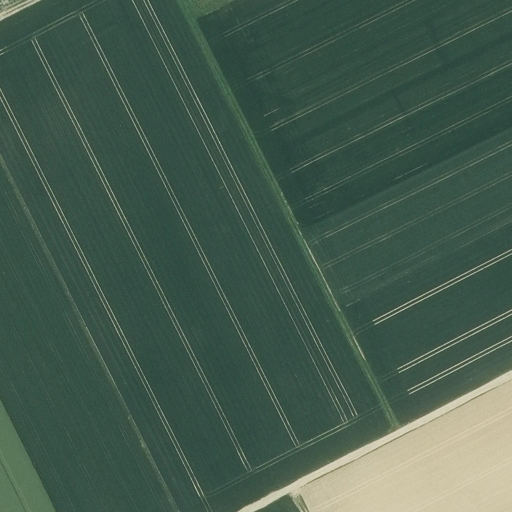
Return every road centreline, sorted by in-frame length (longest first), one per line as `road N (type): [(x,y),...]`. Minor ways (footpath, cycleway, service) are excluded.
road 1 (track): [(179,0),(403,431)]
road 2 (track): [(301,494),(511,375)]
